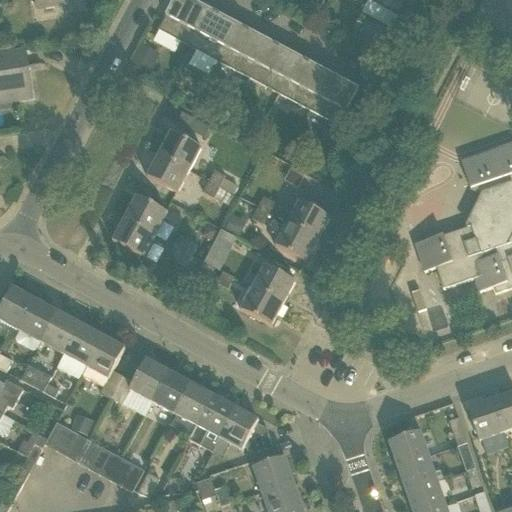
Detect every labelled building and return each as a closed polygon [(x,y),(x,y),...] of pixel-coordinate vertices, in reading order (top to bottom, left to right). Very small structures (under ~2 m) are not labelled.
[(68,7),(69,14),(87,11),(85,0),(43,0),(45,11),(68,7)] [(175,0),(159,32),(189,48),(209,11),(188,0),(175,0)] [(407,0),(367,0),(368,1),(399,17),(407,0)] [(315,5),(309,13),(319,19),(324,11),(315,5)] [(239,27),(209,11),(189,48),(219,64),(239,27)] [(268,42),(239,27),(219,64),(249,79),(268,42)] [(299,58),(268,42),(249,79),(279,96),(299,58)] [(131,66),(151,75),(161,55),(140,45),(131,66)] [(16,103),(34,100),(30,72),(26,73),(23,52),(0,55),(0,97),(15,96),(16,103)] [(329,75),(299,58),(279,96),(310,112),(329,75)] [(359,91),(329,75),(310,112),(340,128),(359,91)] [(190,132),(196,122),(183,115),(177,125),(190,132)] [(204,139),(209,129),(196,122),(190,132),(204,139)] [(171,136),(160,157),(191,173),(203,151),(171,134),(170,135),(171,136)] [(444,291),(476,280),(480,294),(494,290),(496,296),(511,290),(511,146),(493,152),(467,161),(476,190),(482,189),(485,198),(470,228),(471,229),(461,232),(457,221),(448,224),(440,199),(411,209),(422,244),(416,246),(425,274),(437,270),(444,291)] [(191,173),(160,157),(149,178),(148,178),(147,179),(179,196),(191,173)] [(210,183),(220,189),(226,178),(215,172),(210,183)] [(214,200),(220,189),(210,183),(204,194),(214,200)] [(169,215),(137,198),(136,199),(137,200),(126,221),(156,238),(169,215)] [(259,210),(269,216),(275,205),(264,199),(259,210)] [(330,221),(331,220),(299,203),(287,226),(318,242),(330,221)] [(263,226),(269,216),(259,210),(253,221),(263,226)] [(242,222),(233,218),(226,232),(239,239),(247,225),(242,222)] [(144,260),(156,238),(126,221),(114,243),(113,242),(113,243),(144,260)] [(307,264),(318,242),(287,226),(275,248),(307,265),(307,264)] [(233,248),(237,240),(221,232),(217,240),(233,248)] [(181,237),(175,248),(186,253),(192,243),(181,237)] [(175,248),(170,259),(180,264),(186,253),(175,248)] [(253,290),(284,307),(295,285),(296,286),(296,284),(265,267),(253,290)] [(196,278),(184,272),(178,283),(190,290),(196,278)] [(229,291),(235,280),(224,274),(218,285),(229,291)] [(253,290),(241,312),(272,329),(273,328),(272,328),(284,307),(253,290)] [(0,322),(19,333),(35,303),(13,291),(0,314),(0,322)] [(421,292),(412,295),(419,314),(427,311),(421,292)] [(19,333),(42,345),(58,315),(35,303),(19,333)] [(80,327),(58,315),(42,345),(64,357),(80,327)] [(86,369),(84,373),(103,339),(80,327),(64,357),(86,369)] [(112,401),(123,379),(113,374),(125,351),(103,339),(84,373),(82,378),(104,389),(101,396),(112,401)] [(13,363),(5,359),(0,367),(0,370),(6,374),(13,363)] [(153,404),(169,374),(146,362),(134,385),(123,379),(112,401),(123,407),(131,392),(153,404)] [(44,394),(52,379),(30,367),(22,382),(44,394)] [(175,416),(191,386),(169,374),(153,404),(175,416)] [(62,385),(52,380),(52,379),(44,394),(56,400),(60,392),(59,391),(62,385)] [(4,388),(0,385),(0,415),(4,417),(9,409),(13,411),(23,392),(7,382),(4,388)] [(192,440),(214,399),(191,386),(175,416),(177,417),(171,428),(192,440)] [(511,396),(493,403),(504,435),(511,432),(511,396)] [(208,434),(220,440),(236,410),(214,399),(192,440),(190,443),(201,449),(208,434)] [(509,450),(504,435),(493,403),(468,411),(479,443),(482,442),(487,458),(509,450)] [(167,425),(171,415),(154,408),(150,418),(167,425)] [(268,431),(258,426),(259,423),(236,410),(220,440),(243,453),(245,449),(250,451),(253,463),(276,456),(268,431)] [(4,417),(0,415),(0,437),(2,439),(7,438),(15,423),(4,417)] [(93,423),(78,418),(72,433),(88,438),(93,423)] [(449,424),(455,441),(465,438),(459,420),(449,424)] [(45,447),(56,453),(68,431),(58,425),(54,433),(53,433),(48,441),(45,446),(45,447)] [(79,437),(68,431),(56,453),(67,459),(79,437)] [(390,446),(398,470),(430,459),(422,433),(389,445),(389,446),(390,446)] [(78,465),(90,442),(79,437),(67,459),(78,465)] [(45,446),(48,441),(44,439),(43,439),(41,438),(29,460),(36,464),(45,447),(45,446)] [(101,448),(90,442),(78,465),(89,471),(101,448)] [(467,474),(476,471),(468,445),(458,448),(467,474)] [(100,477),(111,454),(101,448),(89,471),(100,477)] [(123,460),(111,454),(100,477),(111,483),(123,460)] [(253,470),(261,494),(293,484),(285,461),(286,461),(286,459),(253,470)] [(398,470),(407,494),(439,483),(430,459),(398,470)] [(24,486),(36,464),(29,460),(17,482),(24,486)] [(121,489),(133,467),(134,466),(123,460),(111,483),(121,489)] [(145,473),(133,467),(121,489),(133,495),(145,473)] [(476,471),(467,474),(473,490),(482,487),(476,471)] [(150,500),(160,481),(149,475),(138,495),(150,500)] [(211,480),(197,485),(205,508),(213,505),(211,500),(217,497),(215,492),(211,480)] [(12,508),(24,486),(17,482),(4,504),(12,508)] [(407,494),(412,511),(435,511),(447,508),(439,483),(407,494)] [(291,511),(302,508),(293,484),(261,494),(267,511),(291,511)] [(215,492),(217,497),(218,497),(222,509),(231,506),(225,489),(215,492)] [(476,498),(480,511),(487,511),(490,511),(485,495),(476,498)] [(181,511),(180,502),(161,505),(162,511),(181,511)]
